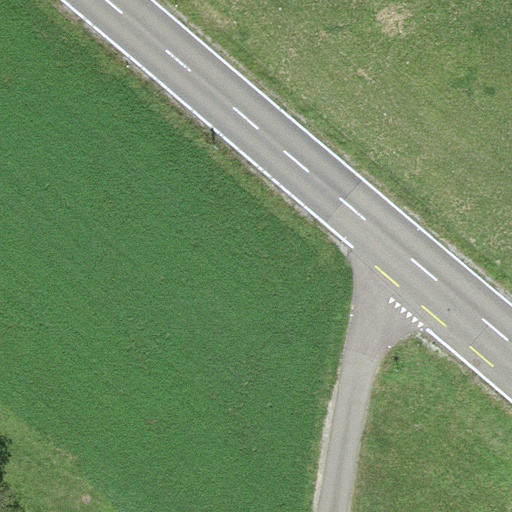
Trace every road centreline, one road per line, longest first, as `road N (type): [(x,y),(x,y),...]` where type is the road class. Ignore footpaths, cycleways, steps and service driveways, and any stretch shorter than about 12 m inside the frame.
road 1 (secondary): [(113,0),(422,267)]
road 2 (residential): [(334,511),(369,341),(422,267)]
